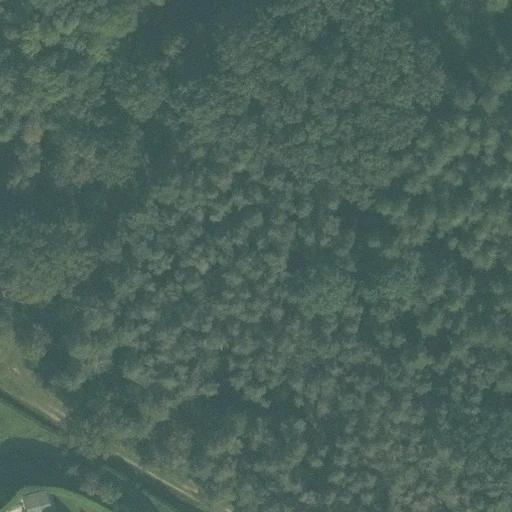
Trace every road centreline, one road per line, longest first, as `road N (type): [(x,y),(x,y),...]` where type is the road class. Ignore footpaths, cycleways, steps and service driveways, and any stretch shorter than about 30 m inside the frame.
road 1 (track): [(241,0),(0,333)]
road 2 (track): [(0,370),(237,511)]
